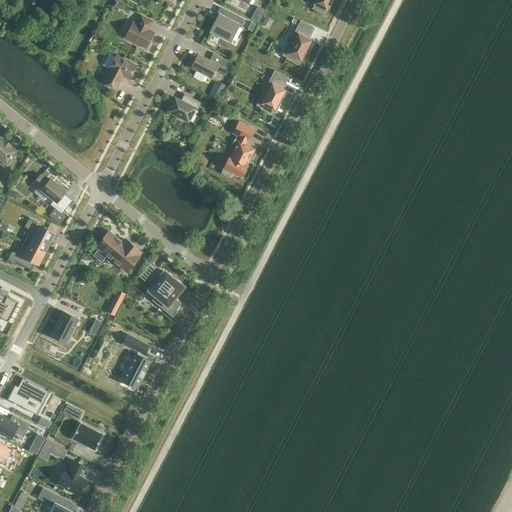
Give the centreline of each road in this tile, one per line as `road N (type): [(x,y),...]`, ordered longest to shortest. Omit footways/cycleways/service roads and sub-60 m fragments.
road 1 (track): [(243,298),(397,0)]
road 2 (residential): [(355,0),(210,276)]
road 3 (residential): [(210,276),(88,511)]
road 4 (track): [(135,511),(243,298)]
road 5 (residential): [(199,0),(101,186)]
road 6 (residential): [(210,276),(101,186)]
road 7 (residential): [(101,186),(0,107)]
road 8 (residential): [(42,297),(101,186)]
